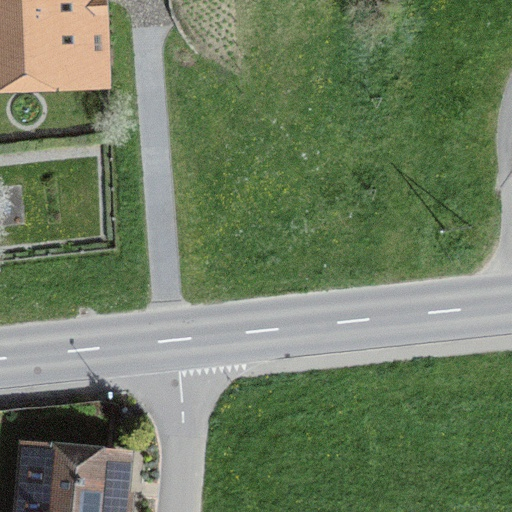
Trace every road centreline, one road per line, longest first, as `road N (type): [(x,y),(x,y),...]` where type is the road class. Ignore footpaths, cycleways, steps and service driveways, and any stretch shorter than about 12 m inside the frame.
road 1 (secondary): [(511,306),(187,341)]
road 2 (secondary): [(187,341),(0,361)]
road 3 (residential): [(187,341),(174,511)]
